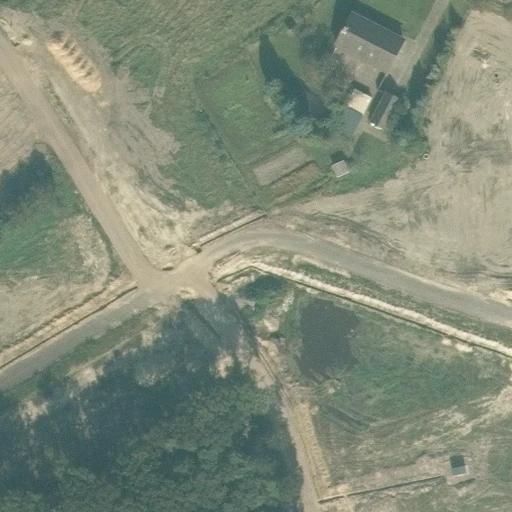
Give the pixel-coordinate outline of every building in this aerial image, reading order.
[(335,48),(386,74),(403,42),(351,16),(335,48)] [(285,33),(290,40),(298,35),(293,28),(285,33)] [(332,131),(350,140),(371,98),(353,89),(332,131)] [(368,122),(385,131),(400,100),(384,91),(368,122)] [(343,161),(331,166),(336,177),(348,172),(343,161)] [(170,200),(143,217),(157,240),(172,231),(173,233),(193,220),(192,219),(193,218),(179,196),(193,187),(185,175),(163,189),(170,200)] [(333,188),(325,213),(338,217),(333,230),(358,239),(372,197),(348,189),(346,193),(333,188)] [(372,197),(358,239),(382,247),(388,230),(400,234),(409,210),(372,197)] [(409,210),(400,234),(413,238),(406,256),(431,265),(445,223),(409,210)] [(445,223),(431,265),(455,273),(462,256),(474,260),(482,236),(445,223)] [(46,225),(36,231),(40,238),(50,232),(46,225)] [(36,231),(25,237),(29,244),(40,238),(36,231)] [(511,242),(482,236),(474,260),(488,263),(484,282),(510,287),(511,277),(511,242)] [(12,248),(2,254),(6,261),(16,255),(12,248)] [(77,260),(59,270),(78,303),(97,292),(77,260)] [(59,270),(41,281),(61,314),(78,303),(59,270)] [(41,281),(24,291),(43,324),(61,314),(41,281)] [(264,291),(256,313),(265,316),(262,327),(278,333),(275,342),(288,347),(297,322),(286,318),(293,297),(271,289),(269,293),(264,291)] [(24,291),(6,301),(26,334),(43,324),(24,291)] [(6,301),(0,304),(0,331),(8,345),(25,334),(6,301)] [(306,312),(294,345),(318,354),(333,311),(321,306),(317,317),(306,312)] [(333,311),(318,354),(341,362),(353,329),(341,325),(345,315),(333,311)] [(171,318),(158,326),(182,366),(203,353),(184,320),(175,325),(171,318)] [(353,329),(341,362),(365,370),(380,327),(368,323),(365,333),(353,329)] [(150,340),(142,345),(143,347),(161,378),(182,366),(158,326),(146,333),(150,340)] [(380,327),(365,370),(389,379),(400,346),(389,342),(392,332),(380,327)] [(411,338),(398,374),(422,383),(435,347),(437,339),(424,334),(421,342),(411,338)] [(435,347),(422,383),(444,391),(457,355),(448,351),(451,344),(437,339),(435,347)] [(143,347),(129,355),(147,386),(161,378),(143,347)] [(457,355),(444,391),(467,398),(479,362),(482,355),(469,350),(466,358),(457,355)] [(129,355),(114,364),(132,395),(147,386),(129,355)] [(479,362),(467,398),(490,407),(503,371),(493,367),(496,360),(482,355),(479,362)] [(114,364),(100,372),(118,403),(132,395),(114,364)] [(285,371),(282,379),(288,381),(290,373),(285,371)] [(100,372),(84,381),(102,412),(118,403),(100,372)] [(290,373),(288,381),(293,383),(296,375),(290,373)] [(229,380),(220,383),(224,392),(233,389),(229,380)] [(309,380),(306,387),(312,389),(315,382),(309,380)] [(315,382),(312,389),(318,391),(320,384),(315,382)] [(220,383),(211,386),(215,395),(224,392),(220,383)] [(206,388),(197,391),(200,400),(209,397),(206,388)] [(332,388),(330,395),(335,397),(338,390),(332,388)] [(338,390),(335,397),(341,399),(343,392),(338,390)] [(197,391),(188,394),(191,404),(200,400),(197,391)] [(384,402),(380,412),(389,415),(392,405),(384,402)] [(392,405),(389,415),(398,418),(401,409),(392,405)] [(414,406),(410,416),(419,419),(423,409),(414,406)] [(369,408),(366,415),(372,417),(375,410),(369,408)] [(423,409),(419,419),(428,422),(432,412),(423,409)] [(375,410),(372,417),(378,419),(380,412),(375,410)] [(173,412),(164,416),(168,425),(177,421),(173,412)] [(164,416),(156,420),(160,429),(168,425),(164,416)] [(440,416),(437,425),(446,428),(449,419),(440,416)] [(17,419),(0,428),(0,434),(17,464),(37,453),(17,419)] [(449,419),(446,428),(455,431),(458,422),(449,419)] [(139,421),(131,425),(135,434),(143,430),(139,421)] [(464,424),(461,433),(470,436),(473,427),(464,424)] [(491,424),(488,433),(497,436),(500,427),(491,424)] [(131,425),(122,429),(126,438),(135,434),(131,425)] [(473,427),(470,436),(478,440),(482,430),(473,427)] [(488,433),(485,442),(494,445),(497,436),(488,433)] [(0,434),(0,472),(1,474),(17,464),(0,434)] [(496,453),(486,455),(488,465),(498,463),(496,453)] [(498,463),(488,465),(490,474),(500,472),(498,463)] [(37,473),(26,478),(30,485),(41,480),(37,473)] [(501,477),(491,478),(493,488),(502,486),(501,477)] [(26,478),(15,483),(19,490),(30,485),(26,478)] [(484,478),(474,480),(476,490),(486,488),(484,478)] [(460,483),(450,485),(452,495),(462,493),(460,483)] [(450,485),(440,487),(442,496),(452,495),(450,485)] [(502,486),(493,488),(494,497),(504,495),(502,486)] [(390,490),(379,492),(381,501),(391,499),(390,490)] [(424,490),(414,492),(416,501),(426,499),(424,490)] [(379,492),(369,493),(371,503),(381,501),(379,492)] [(414,492),(404,493),(405,503),(416,501),(414,492)] [(6,495),(0,498),(0,506),(9,502),(6,495)] [(505,500),(495,502),(497,511),(507,509),(505,500)]
